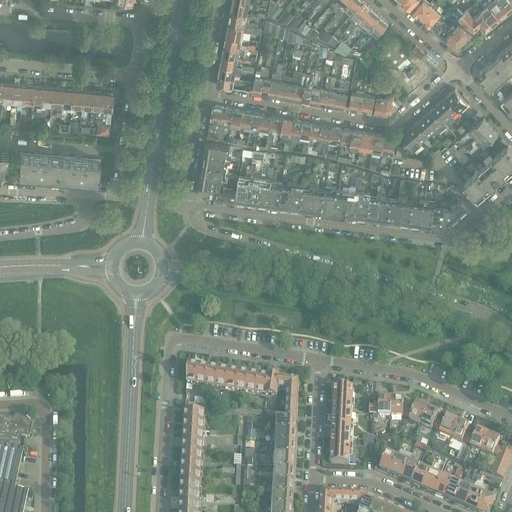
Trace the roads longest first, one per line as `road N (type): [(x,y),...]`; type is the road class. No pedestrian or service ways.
road 1 (unclassified): [(506,337),(330,291),(163,270)]
road 2 (residential): [(511,189),(447,239),(191,206)]
road 3 (unclassified): [(192,222),(468,309),(501,325),(506,337)]
road 4 (residential): [(456,71),(391,125),(202,93)]
road 5 (tertiary): [(141,243),(185,0)]
road 6 (tertiary): [(125,511),(135,293)]
road 7 (residential): [(511,417),(409,374),(317,358)]
road 8 (residential): [(158,511),(165,374),(169,341),(179,337)]
road 9 (residential): [(137,74),(113,196),(90,195)]
road 10 (residential): [(317,358),(179,337)]
road 11 (residential): [(137,74),(0,64)]
road 12 (residential): [(441,511),(372,483),(312,479)]
road 13 (residential): [(20,11),(145,23)]
road 14 (residential): [(191,206),(183,206),(184,195),(202,93)]
road 15 (residential): [(312,479),(317,358)]
